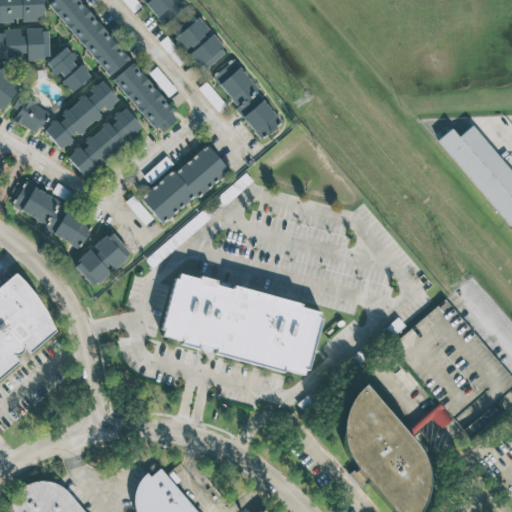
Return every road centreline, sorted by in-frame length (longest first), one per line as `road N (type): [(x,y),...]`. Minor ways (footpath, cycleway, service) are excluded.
road 1 (residential): [(0,476),(98,428),(148,423),(193,433),(241,457),(306,511)]
road 2 (residential): [(96,429),(83,337),(68,295),(44,260),(0,230)]
